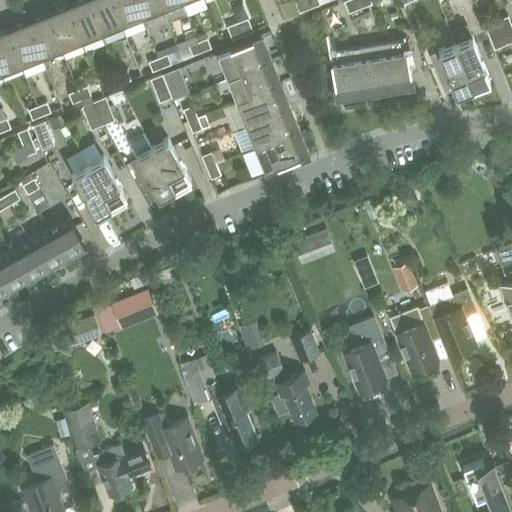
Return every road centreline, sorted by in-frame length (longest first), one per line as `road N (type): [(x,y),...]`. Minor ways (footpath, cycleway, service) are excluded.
road 1 (residential): [(0,327),(218,208),(396,139),(511,118)]
road 2 (residential): [(212,511),(511,392)]
